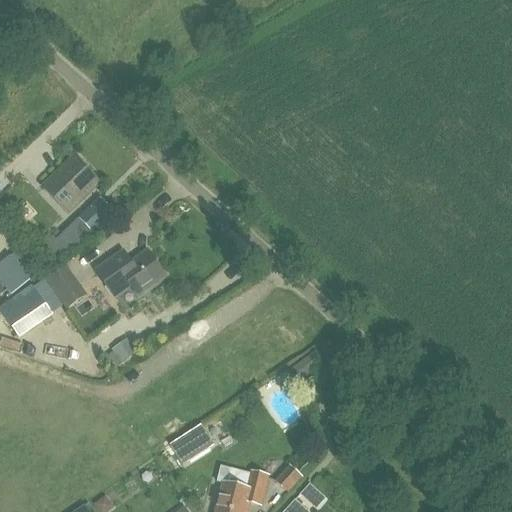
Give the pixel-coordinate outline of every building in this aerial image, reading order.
[(44,188),(68,213),(99,183),(75,158),(44,188)] [(53,238),(40,249),(55,264),(93,234),(114,213),(100,199),(93,205),(78,219),(56,241),(53,238)] [(86,271),(107,258),(101,249),(80,262),(86,271)] [(123,253),(97,271),(116,297),(132,285),(140,296),(166,278),(148,252),(131,264),(123,253)] [(54,291),(68,310),(74,306),(67,296),(80,287),(73,277),(54,291)] [(201,427),(190,434),(170,446),(171,448),(181,465),(213,446),(201,427)] [(279,484),(289,494),(303,479),(293,470),(279,484)] [(261,506),(268,478),(252,474),(248,491),(224,485),(217,511),(244,511),(247,503),(261,506)] [(309,485),(299,497),(307,504),(317,492),(309,485)] [(303,511),(305,510),(295,501),(284,511),(303,511)]
